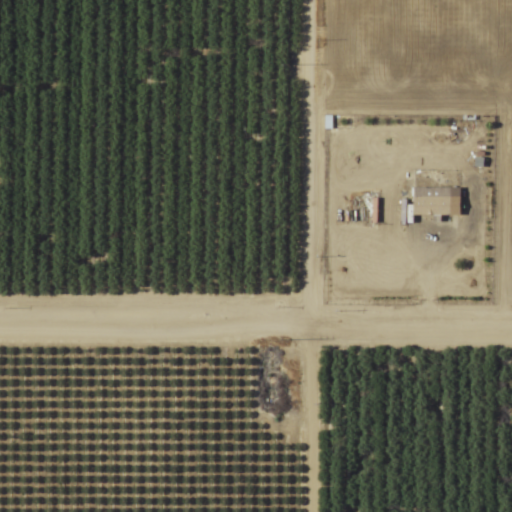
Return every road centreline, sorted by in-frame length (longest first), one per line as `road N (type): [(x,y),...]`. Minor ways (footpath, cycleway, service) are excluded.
road 1 (residential): [(304,511),(307,0)]
road 2 (residential): [(511,324),(0,323)]
